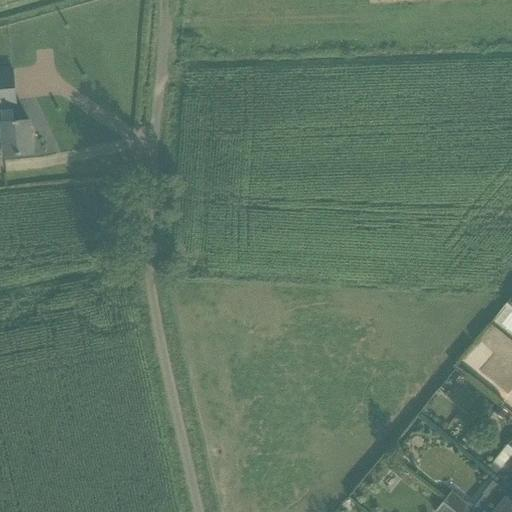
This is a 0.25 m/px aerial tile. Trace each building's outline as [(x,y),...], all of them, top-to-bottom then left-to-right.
[(0,71),(0,110),(2,124),(0,124),(0,157),(5,157),(33,155),(29,122),(14,123),(13,110),(16,109),(13,70),(0,71)] [(471,374),(479,366),(468,357),(461,365),(471,374)] [(498,405),(493,412),(502,420),(508,413),(498,405)] [(511,441),(498,459),(511,470),(511,441)] [(494,463),(489,469),(496,474),(501,469),(494,463)] [(495,511),(511,511),(511,503),(509,501),(511,498),(511,497),(493,482),(483,495),(499,508),(495,511)] [(443,504),(453,511),(473,511),(475,510),(453,492),(443,504)]
